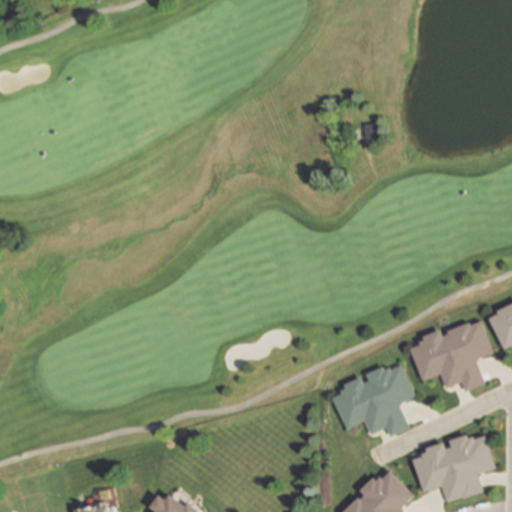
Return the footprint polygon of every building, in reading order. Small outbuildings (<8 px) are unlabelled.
[(376,140),(376,128),(366,128),(366,140),(376,140)] [(511,344),(504,348),(489,317),(499,312),(498,310),(511,302),(511,344)] [(482,319),(494,352),(477,359),(482,373),(486,382),(465,391),(462,381),(447,387),(441,373),(423,380),(411,347),(420,343),(419,341),(425,339),(423,335),(441,328),(442,332),(443,335),(449,332),(448,330),(470,321),(471,324),(482,319)] [(402,364),(416,395),(400,404),(411,427),(390,436),(386,427),(372,434),(365,420),(348,428),(333,397),(342,393),(341,390),(346,387),(345,384),(361,376),(364,382),(370,379),(367,374),(384,365),(385,369),(390,366),(392,369),(402,364)] [(468,434),(469,438),(475,436),(476,439),(486,435),(497,468),(479,474),(484,490),(485,491),(464,498),(463,497),(448,502),(443,486),(424,492),(414,459),(424,456),(423,453),(428,451),(427,448),(445,442),(446,445),(447,448),(452,446),(452,443),(450,440),(468,434)] [(391,471),(415,495),(402,509),(405,511),(344,511),(359,497),(361,500),(365,496),(363,494),(360,491),(374,477),(377,480),(380,476),(383,479),(391,471)] [(171,494),(186,506),(188,502),(201,511),(200,511),(158,511),(151,506),(160,494),(167,500),(171,494)] [(107,501),(107,503),(114,501),(116,511),(75,511),(75,509),(98,505),(98,503),(107,501)]
